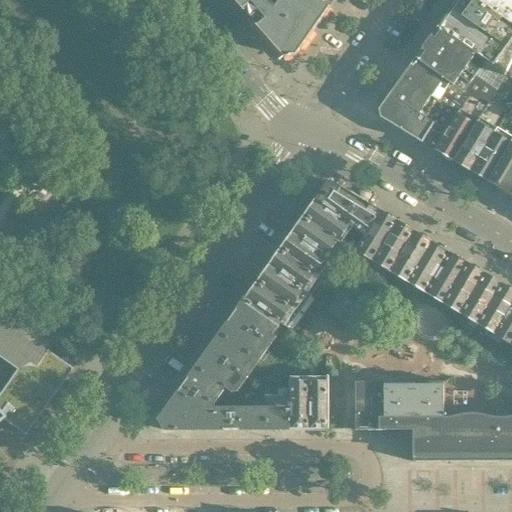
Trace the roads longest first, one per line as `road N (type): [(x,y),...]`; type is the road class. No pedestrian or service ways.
road 1 (residential): [(59,492),(99,502),(359,498),(369,483),(363,456),(345,447),(136,446),(98,432)]
road 2 (tertiary): [(98,432),(304,127)]
road 3 (tertiary): [(511,244),(304,127)]
road 4 (residential): [(304,127),(264,99),(175,0)]
road 5 (residential): [(304,127),(392,0)]
